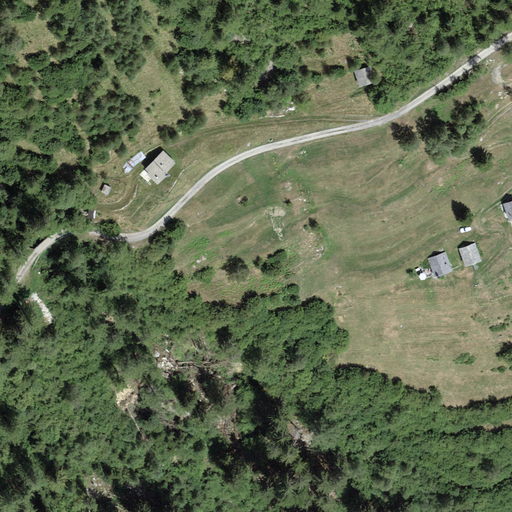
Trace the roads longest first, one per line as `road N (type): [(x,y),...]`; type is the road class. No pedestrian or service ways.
road 1 (track): [(511,42),(391,119),(225,165),(136,237),(65,231),(34,254),(0,305)]
road 2 (track): [(391,119),(251,123),(199,134),(177,148)]
road 3 (track): [(511,107),(452,143),(449,153),(511,142)]
road 4 (track): [(511,188),(483,211),(483,227),(506,233),(481,268)]
